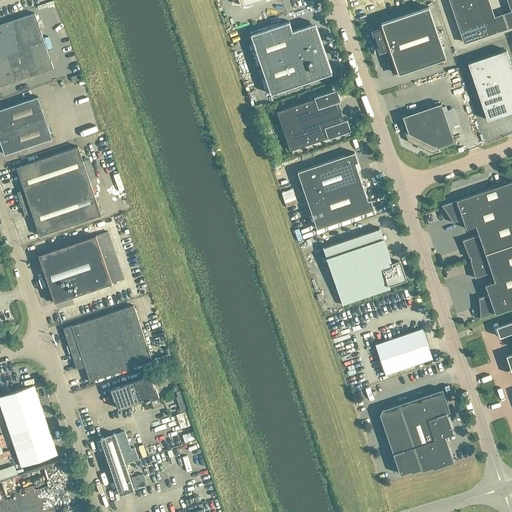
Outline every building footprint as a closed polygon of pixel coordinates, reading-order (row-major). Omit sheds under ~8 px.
[(475,2),(473,0),(455,0),(452,1),(454,9),(469,4),(470,3),(475,2)] [(489,5),(486,0),(479,0),(475,2),(470,3),(469,4),(471,11),(473,10),(489,5)] [(471,11),(469,4),(454,9),(457,16),(467,12),(471,11)] [(475,18),(491,12),(489,5),(473,10),(471,11),(467,12),(469,19),(475,18)] [(446,57),(429,6),(381,22),(383,27),(374,31),(381,51),(390,48),(399,73),(446,57)] [(469,19),(467,12),(457,16),(459,23),(469,19)] [(493,19),(491,12),(475,18),(477,25),(478,25),(484,23),(494,19),(493,19)] [(511,26),(511,12),(503,15),(508,28),(511,26)] [(0,85),(53,68),(35,13),(0,24),(0,85)] [(508,28),(503,15),(493,19),(494,19),(484,23),(488,35),(508,28)] [(477,25),(475,18),(469,19),(459,23),(462,30),(477,25)] [(332,73),(315,23),(311,24),(293,30),(289,21),(251,34),(271,94),(328,74),(332,73)] [(488,35),(484,23),(478,25),(477,25),(462,30),(466,43),(488,35)] [(468,62),(488,120),(511,111),(511,65),(506,49),(468,62)] [(341,100),(337,89),(314,97),(315,98),(277,110),(290,150),(328,137),(328,138),(351,130),(347,119),(344,120),(338,101),(341,100)] [(52,138),(38,96),(0,109),(0,140),(4,154),(5,154),(52,138)] [(455,141),(441,103),(403,116),(408,132),(404,134),(405,134),(408,141),(417,145),(417,147),(418,146),(422,147),(421,148),(422,149),(422,148),(432,152),(439,150),(439,151),(440,151),(439,147),(440,146),(455,141)] [(101,214),(89,180),(96,177),(90,158),(83,160),(78,146),(17,167),(24,189),(17,192),(25,215),(32,212),(40,235),(101,214)] [(368,200),(355,162),(358,162),(355,152),(298,171),(317,228),(374,209),(371,199),(368,200)] [(511,212),(511,180),(456,200),(457,200),(442,205),(442,204),(442,205),(447,213),(450,217),(453,223),(454,222),(463,219),(466,228),(511,212)] [(293,189),(281,193),(283,198),(294,194),(293,189)] [(296,199),(285,203),(286,207),(298,203),(296,199)] [(511,212),(466,228),(466,229),(476,225),(479,234),(463,240),(462,240),(465,247),(468,254),(469,257),(470,257),(471,258),(511,244),(511,212)] [(114,219),(118,229),(125,226),(121,216),(114,219)] [(406,279),(400,261),(392,263),(392,262),(385,241),(384,240),(383,236),(380,228),(323,248),(343,304),(390,288),(389,286),(389,284),(406,279)] [(108,231),(96,235),(38,254),(55,302),(112,283),(124,279),(108,231)] [(511,275),(511,244),(471,258),(471,259),(471,260),(471,259),(470,260),(472,267),(473,271),(475,278),(476,278),(476,277),(492,272),(495,281),(485,284),(485,285),(511,275)] [(511,307),(511,275),(485,285),(489,294),(479,297),(479,303),(480,313),(480,318),(481,318),(495,313),(511,307)] [(486,278),(475,281),(476,286),(488,283),(486,278)] [(152,360),(134,305),(64,329),(77,369),(85,366),(90,381),(152,360)] [(511,321),(500,325),(496,327),(500,336),(504,335),(511,332),(511,321)] [(433,358),(422,328),(375,344),(385,374),(433,358)] [(155,388),(150,374),(146,376),(147,377),(111,389),(112,393),(113,392),(119,408),(147,399),(147,400),(159,396),(156,387),(155,388)] [(46,419),(34,385),(0,396),(0,402),(10,432),(46,419)] [(445,436),(454,433),(447,412),(450,411),(442,389),(382,409),(380,414),(400,474),(410,470),(411,472),(421,469),(422,470),(432,467),(433,469),(454,461),(445,436)] [(58,454),(46,419),(10,432),(21,466),(58,454)] [(135,447),(131,449),(125,431),(115,434),(115,433),(100,438),(120,495),(134,490),(125,463),(138,459),(135,447)] [(131,478),(135,489),(147,486),(143,474),(131,478)]
